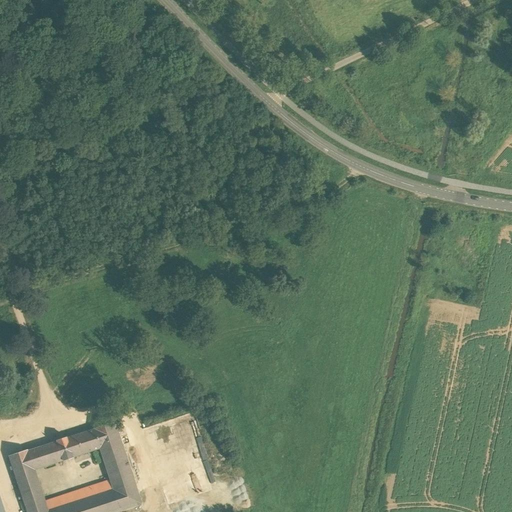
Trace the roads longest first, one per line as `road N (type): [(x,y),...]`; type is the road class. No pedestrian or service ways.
road 1 (track): [(0,299),(276,212),(362,168)]
road 2 (tertiary): [(511,208),(362,168),(267,104)]
road 3 (unclassified): [(267,104),(475,0)]
road 4 (unclassified): [(44,397),(0,253)]
road 5 (tertiary): [(267,104),(166,0)]
